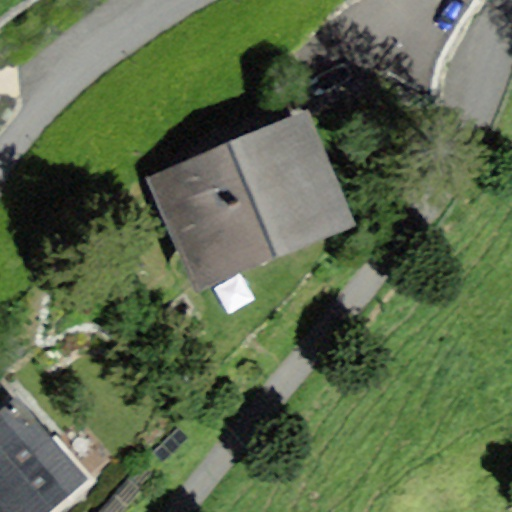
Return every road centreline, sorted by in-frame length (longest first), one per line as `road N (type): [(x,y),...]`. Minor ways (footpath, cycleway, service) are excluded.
road 1 (residential): [(511,6),(466,126),(406,229),(177,511)]
road 2 (residential): [(0,160),(62,86),(175,0)]
